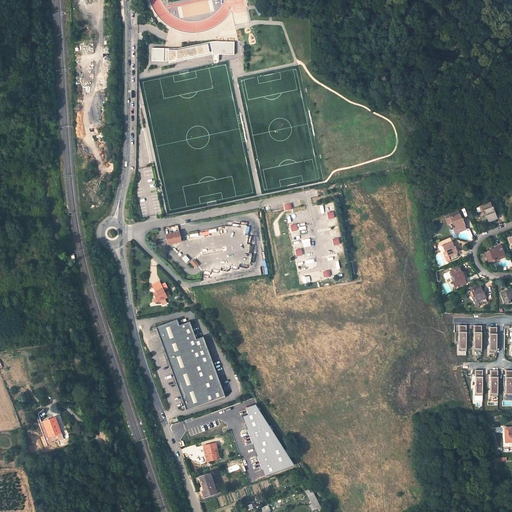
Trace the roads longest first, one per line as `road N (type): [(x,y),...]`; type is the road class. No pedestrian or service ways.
road 1 (track): [(100,442),(61,299),(42,165)]
road 2 (unclassified): [(114,246),(196,511)]
road 3 (unclassified): [(127,0),(125,167),(114,222)]
road 4 (residential): [(130,232),(303,195)]
